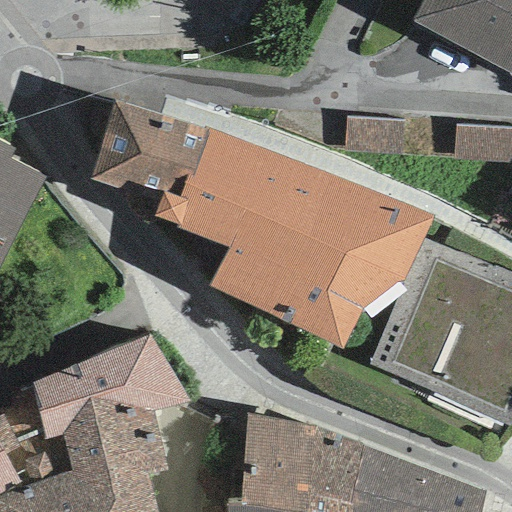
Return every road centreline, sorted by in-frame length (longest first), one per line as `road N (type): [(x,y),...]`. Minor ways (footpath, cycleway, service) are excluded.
road 1 (residential): [(35,65),(80,191),(174,298),(300,391),(511,479)]
road 2 (residential): [(35,65),(309,100)]
road 3 (residential): [(309,100),(511,113)]
